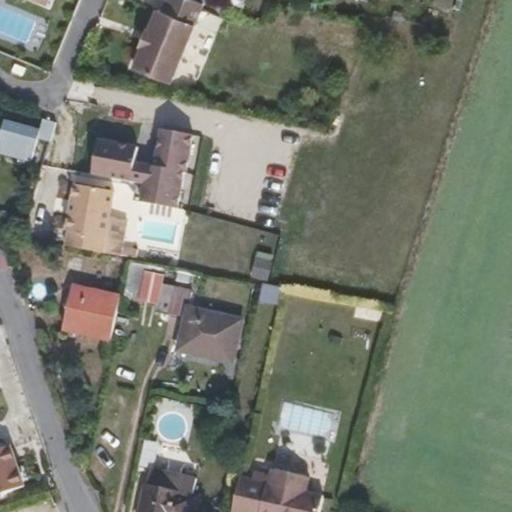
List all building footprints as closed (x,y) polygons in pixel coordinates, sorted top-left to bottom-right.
[(169,85),(203,6),(188,0),(163,0),(158,12),(154,11),(146,31),(139,48),(130,69),(169,85)] [(142,29),(135,47),(139,48),(146,31),(142,29)] [(47,144),(52,125),(41,121),(37,134),(0,121),(0,154),(9,157),(13,145),(32,150),(36,140),(47,144)] [(142,202),(182,210),(196,135),(161,128),(157,152),(100,142),(94,174),(145,184),(142,202)] [(29,162),(32,150),(13,145),(9,157),(29,162)] [(102,253),(112,192),(73,185),(65,232),(67,232),(65,247),(102,253)] [(161,304),(167,272),(134,265),(128,298),(161,304)] [(186,307),(190,289),(170,285),(164,312),(184,316),(177,349),(231,360),(240,318),(186,307)] [(111,338),(121,297),(73,288),(64,328),(111,338)] [(0,496),(23,489),(9,449),(0,452),(0,496)] [(307,489),(311,474),(274,466),(272,473),(256,469),(254,477),(242,474),(233,511),(236,511),(320,511),(325,493),(307,489)] [(189,500),(193,483),(148,473),(139,511),(192,511),(195,502),(189,500)]
